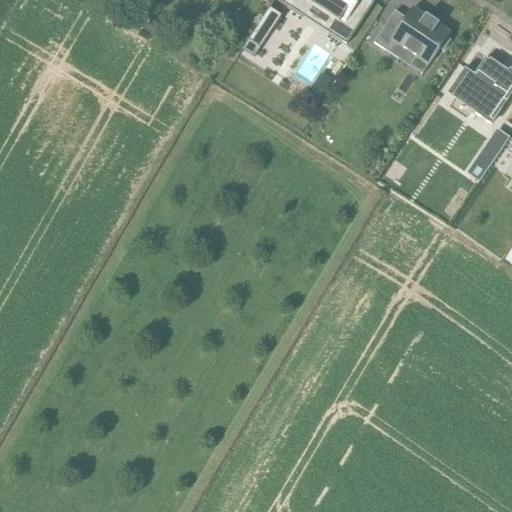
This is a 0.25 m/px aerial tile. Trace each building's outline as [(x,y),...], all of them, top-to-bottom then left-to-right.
[(305,0),(344,25),(359,0),(305,0)] [(270,8),(249,40),(261,48),(282,16),(270,8)] [(425,18),(413,10),(406,20),(395,12),(373,44),(385,51),(392,42),(428,66),(449,34),(437,26),(439,24),(425,16),(425,18)] [(511,95),(511,70),(510,70),(506,74),(486,58),(464,89),(453,82),(433,110),(446,119),(457,102),(476,115),(466,130),(482,141),(511,95)] [(500,147),(507,138),(497,132),(491,141),(500,147)]
